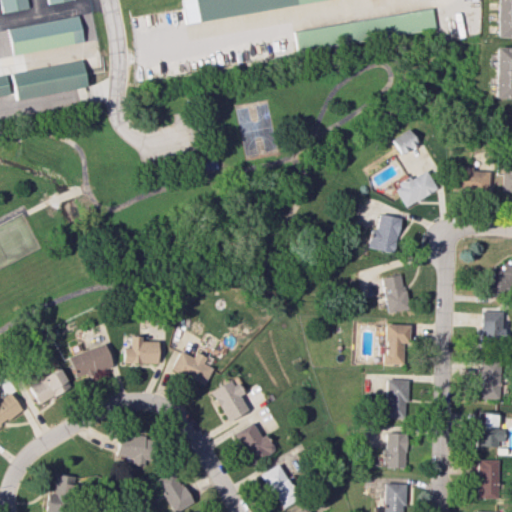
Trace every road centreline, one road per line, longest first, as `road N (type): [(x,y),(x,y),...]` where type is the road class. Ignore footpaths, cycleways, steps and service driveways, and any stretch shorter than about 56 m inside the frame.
road 1 (residential): [(440,237),(447,251),(435,511)]
road 2 (residential): [(99,408),(143,402),(170,410),(237,511)]
road 3 (residential): [(107,0),(118,55),(115,116),(140,143)]
road 4 (residential): [(99,408),(12,470),(5,511)]
